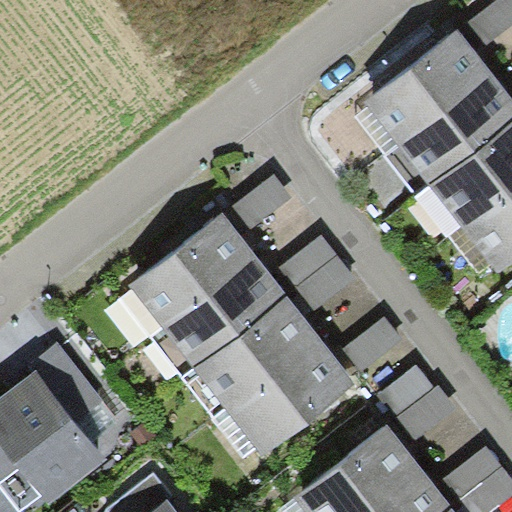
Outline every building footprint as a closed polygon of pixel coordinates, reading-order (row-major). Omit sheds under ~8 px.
[(494,69),(463,30),(371,103),(401,141),(494,69)] [(511,119),(511,91),(494,69),(401,141),(432,181),(511,119)] [(511,189),(511,119),(432,181),(466,225),(511,189)] [(511,259),(511,189),(466,225),(500,269),(511,259)] [(257,250),(228,213),(134,285),(164,323),(257,250)] [(289,291),(257,250),(164,323),(196,364),(289,291)] [(324,336),(289,291),(196,364),(231,408),(324,336)] [(359,381),(324,336),(231,408),(266,453),(359,381)] [(104,406),(57,345),(36,362),(40,367),(0,398),(0,437),(50,502),(110,456),(84,422),(104,406)] [(356,511),(420,463),(390,425),(297,498),(307,511),(356,511)] [(120,511),(142,511),(163,497),(176,487),(158,463),(110,498),(120,511)] [(441,511),(452,504),(420,463),(356,511),(441,511)] [(174,511),(163,497),(142,511),(174,511)]
